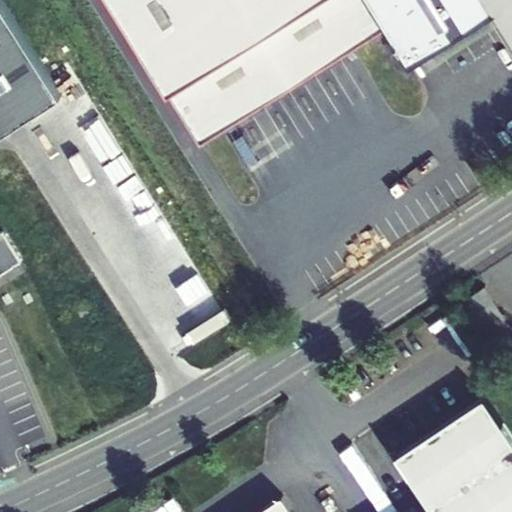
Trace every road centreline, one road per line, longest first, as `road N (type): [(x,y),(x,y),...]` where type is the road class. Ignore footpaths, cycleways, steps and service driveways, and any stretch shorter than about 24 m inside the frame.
road 1 (residential): [(3,511),(234,393),(511,212)]
road 2 (unknown): [(335,432),(466,346)]
road 3 (unknown): [(335,432),(214,511)]
